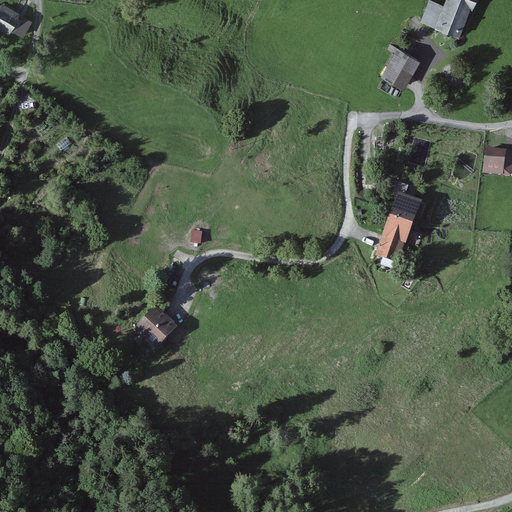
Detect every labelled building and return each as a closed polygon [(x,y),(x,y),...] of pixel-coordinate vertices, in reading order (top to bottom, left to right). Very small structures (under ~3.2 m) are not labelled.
[(432,32),(459,44),(473,12),(446,0),(445,0),(442,9),(432,32)] [(432,32),(442,9),(426,2),(416,25),(432,32)] [(0,10),(0,33),(21,46),(31,28),(0,10)] [(383,76),(406,89),(423,61),(399,48),(383,76)] [(483,174),(510,178),(511,166),(511,155),(486,152),(483,174)] [(398,196),(388,220),(413,230),(423,206),(398,196)] [(373,258),(398,268),(413,230),(388,220),(373,258)] [(156,309),(134,330),(156,352),(178,331),(156,309)]
